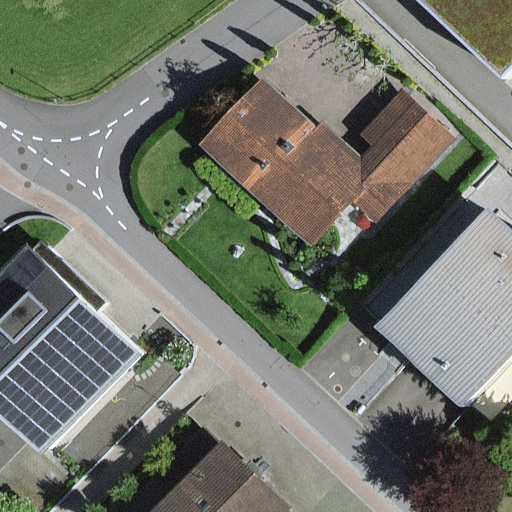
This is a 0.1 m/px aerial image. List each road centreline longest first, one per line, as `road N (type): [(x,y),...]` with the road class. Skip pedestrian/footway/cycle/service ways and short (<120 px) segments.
road 1 (residential): [(57,167),(423,511)]
road 2 (residential): [(57,167),(289,0)]
